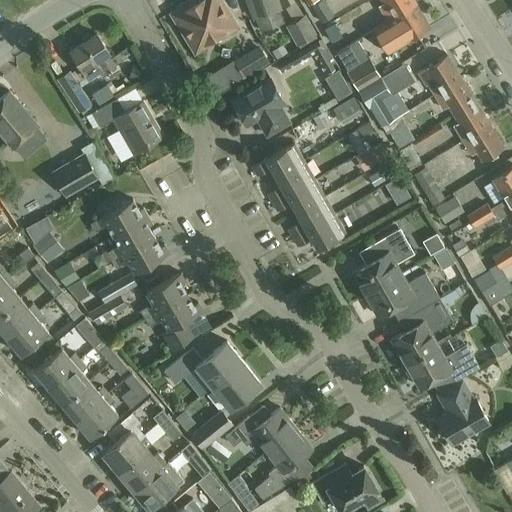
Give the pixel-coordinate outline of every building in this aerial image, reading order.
[(189,6),(174,15),(187,38),(186,38),(195,52),(212,42),(210,39),(235,24),(220,0),(194,0),(188,4),(189,6)] [(284,22),(280,8),(281,8),(278,0),(248,0),(254,17),(256,17),(260,31),(284,22)] [(334,15),(325,0),(320,0),(313,4),(323,22),(334,15)] [(413,0),(383,0),(394,17),(416,3),(413,0)] [(416,3),(394,17),(408,41),(431,27),(416,3)] [(286,25),(297,45),(299,43),(301,46),(317,37),(315,33),(316,32),(306,14),(286,25)] [(325,28),(333,41),(342,36),(335,22),(325,28)] [(117,67),(108,54),(110,53),(97,33),(70,51),(89,79),(99,72),(100,74),(103,72),(105,76),(117,67)] [(322,38),(277,64),(281,72),(312,54),(324,75),(327,73),(327,74),(336,69),(333,64),(336,63),(322,38)] [(259,44),(233,60),(244,78),(270,62),(259,44)] [(288,52),(283,44),(273,51),(277,58),(288,52)] [(440,91),(462,77),(447,54),(425,67),(440,91)] [(405,62),(359,90),(380,126),(400,113),(390,95),(416,80),(405,62)] [(351,76),(358,88),(380,75),(373,63),(351,76)] [(133,66),(130,76),(140,79),(143,69),(133,66)] [(92,104),(70,71),(56,79),(79,113),(81,112),(83,116),(89,112),(86,108),(92,104)] [(221,91),(210,74),(198,82),(209,99),(221,91)] [(271,77),(232,99),(247,124),(258,118),(267,134),(290,121),(280,105),(285,102),(271,77)] [(462,77),(440,91),(453,113),(476,100),(462,77)] [(92,93),(100,105),(119,92),(111,80),(92,93)] [(0,130),(12,145),(38,124),(10,90),(0,98),(0,130)] [(163,135),(143,100),(125,110),(117,97),(92,112),(100,127),(114,118),(126,139),(127,138),(135,152),(163,135)] [(476,100),(453,113),(468,136),(490,123),(476,100)] [(277,176),(305,160),(295,143),(332,121),(326,110),(278,138),(284,148),(266,158),(251,167),(257,176),(272,168),(277,176)] [(398,146),(413,138),(412,136),(422,130),(415,119),(405,125),(404,124),(390,132),(398,146)] [(370,121),(357,129),(366,145),(380,137),(370,121)] [(504,146),(490,123),(468,136),(482,160),(504,146)] [(440,124),(414,140),(419,148),(445,132),(440,124)] [(83,152),(51,171),(66,197),(99,178),(102,183),(114,177),(93,141),(81,148),(83,152)] [(423,163),(412,144),(399,152),(410,171),(423,163)] [(374,145),(356,156),(363,170),(382,160),(374,145)] [(305,160),(277,176),(282,185),(267,194),(272,202),(315,177),(305,160)] [(161,165),(148,172),(162,201),(189,187),(180,169),(166,176),(161,165)] [(444,197),(426,166),(415,173),(433,204),(444,197)] [(494,179),(483,185),(493,202),(504,196),(506,199),(511,195),(511,166),(493,178),(494,179)] [(380,171),(369,177),(374,185),(385,179),(380,171)] [(387,184),(398,204),(413,195),(401,175),(387,184)] [(325,195),(315,177),(272,202),(277,212),(292,203),(297,211),(325,195)] [(325,195),(297,211),(302,221),(287,229),(292,237),(335,213),(325,195)] [(491,209),(471,221),(475,228),(494,216),(496,220),(511,210),(511,195),(506,199),(491,209)] [(453,197),(435,207),(444,223),(462,212),(453,197)] [(113,236),(148,215),(144,207),(140,209),(133,198),(102,216),(91,223),(96,231),(107,224),(113,236)] [(487,203),(467,215),(471,221),(491,209),(487,203)] [(335,213),(292,237),(297,246),(312,238),(317,248),(346,231),(335,213)] [(38,220),(44,232),(54,224),(48,214),(38,220)] [(148,215),(113,236),(119,245),(107,252),(112,261),(155,236),(149,225),(153,223),(148,215)] [(459,218),(448,224),(452,231),(463,224),(459,218)] [(400,228),(372,244),(379,256),(353,270),(366,293),(401,273),(395,263),(414,252),(407,239),(400,228)] [(49,231),(33,245),(48,263),(64,249),(49,231)] [(155,236),(112,261),(116,268),(128,261),(135,272),(169,252),(165,244),(161,246),(155,236)] [(511,243),(492,256),(496,263),(511,252),(511,239),(510,240),(511,243)] [(470,241),(454,246),(465,278),(480,273),(470,241)] [(22,265),(35,255),(28,247),(16,257),(22,265)] [(98,267),(109,261),(103,251),(95,256),(94,260),(98,267)] [(511,252),(496,263),(501,270),(511,262),(511,252)] [(0,285),(12,276),(0,261),(0,285)] [(41,280),(49,273),(39,261),(31,268),(41,280)] [(80,278),(71,262),(55,271),(67,285),(80,278)] [(511,289),(501,270),(496,263),(487,268),(487,270),(474,278),(489,305),(511,290),(511,289)] [(406,282),(401,273),(366,293),(379,315),(408,298),(415,311),(440,296),(425,271),(406,282)] [(105,303),(114,297),(113,297),(137,283),(131,272),(98,291),(105,303)] [(146,293),(152,303),(141,310),(145,318),(188,294),(182,283),(186,281),(181,272),(146,293)] [(49,273),(41,280),(51,292),(59,285),(49,273)] [(17,282),(12,276),(0,285),(0,314),(20,297),(12,287),(17,282)] [(79,301),(89,295),(80,279),(67,286),(79,301)] [(63,290),(55,296),(60,302),(67,296),(63,290)] [(194,304),(188,294),(145,318),(149,326),(161,319),(167,330),(160,334),(170,351),(195,336),(185,320),(203,310),(198,302),(194,304)] [(440,296),(415,311),(421,321),(392,338),(400,351),(398,353),(404,363),(437,344),(430,332),(453,319),(440,296)] [(20,297),(0,314),(0,328),(7,336),(40,309),(33,302),(28,306),(20,297)] [(114,297),(105,303),(89,312),(97,322),(120,309),(114,297)] [(75,305),(68,311),(74,318),(74,319),(82,313),(75,305)] [(45,316),(40,309),(7,336),(21,354),(49,331),(40,321),(45,316)] [(94,346),(103,338),(100,335),(90,322),(86,318),(85,317),(76,325),(94,346)] [(471,349),(487,343),(479,321),(463,327),(471,349)] [(500,353),(507,349),(500,337),(493,341),(500,353)] [(213,386),(244,361),(227,340),(203,360),(193,347),(164,370),(175,383),(196,365),(213,386)] [(444,356),(437,344),(404,363),(410,373),(412,372),(420,386),(446,371),(452,382),(461,376),(461,377),(479,366),(474,355),(466,343),(444,356)] [(110,363),(118,356),(108,344),(100,351),(110,363)] [(75,352),(70,356),(61,346),(34,369),(48,386),(81,358),(75,352)] [(118,356),(110,363),(120,375),(128,368),(118,356)] [(87,366),(81,358),(48,386),(62,402),(89,380),(82,371),(87,366)] [(244,361),(213,386),(230,407),(261,382),(244,361)] [(461,376),(452,382),(453,384),(438,393),(449,411),(439,417),(453,442),(489,420),(475,396),(473,397),(462,379),(461,377),(461,376)] [(136,377),(128,384),(138,396),(146,390),(136,377)] [(89,380),(62,402),(76,419),(109,392),(103,385),(97,389),(89,380)] [(109,392),(76,419),(91,436),(118,414),(109,403),(114,399),(109,392)] [(148,393),(133,406),(142,417),(158,405),(148,393)] [(192,429),(220,409),(212,397),(184,418),(192,429)] [(267,451),(297,427),(280,407),(255,427),(247,417),(225,434),(234,445),(243,438),(247,444),(256,437),(267,451)] [(222,410),(191,433),(202,448),(233,424),(222,410)] [(144,426),(141,422),(134,413),(109,434),(116,442),(103,452),(120,473),(148,449),(140,439),(145,434),(141,429),(144,426)] [(167,433),(176,426),(168,415),(159,423),(167,433)] [(182,433),(176,426),(167,433),(173,440),(182,433)] [(297,427),(267,451),(278,464),(268,472),(270,475),(255,488),(263,498),(287,483),(297,476),(290,466),(313,447),(297,427)] [(214,439),(207,450),(219,458),(226,447),(214,439)] [(190,442),(181,449),(189,458),(198,451),(190,442)] [(154,456),(148,449),(120,473),(135,489),(163,466),(162,465),(166,462),(158,452),(154,456)] [(198,451),(189,458),(188,459),(203,476),(211,470),(198,451)] [(0,458),(0,507),(4,511),(31,511),(40,505),(11,472),(0,458)] [(383,498),(364,465),(343,477),(337,466),(311,481),(323,501),(333,495),(342,510),(364,497),(369,506),(383,498)] [(163,466),(135,489),(150,508),(178,484),(163,466)] [(238,475),(228,483),(248,510),(258,502),(238,475)] [(222,486),(211,495),(221,507),(232,498),(222,486)] [(232,498),(221,507),(217,510),(218,511),(242,511),(239,507),(232,498)] [(270,511),(264,501),(248,511),(249,511),(270,511)]
